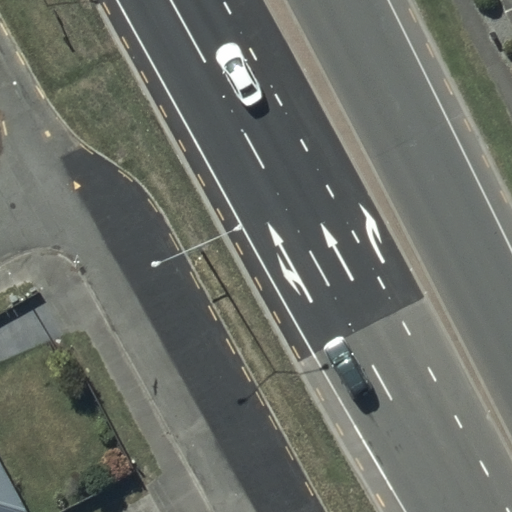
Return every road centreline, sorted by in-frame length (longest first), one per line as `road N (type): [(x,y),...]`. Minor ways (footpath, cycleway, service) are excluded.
road 1 (trunk): [(274,0),(511,462)]
road 2 (residential): [(268,511),(105,210),(66,188)]
road 3 (residential): [(66,188),(0,66)]
